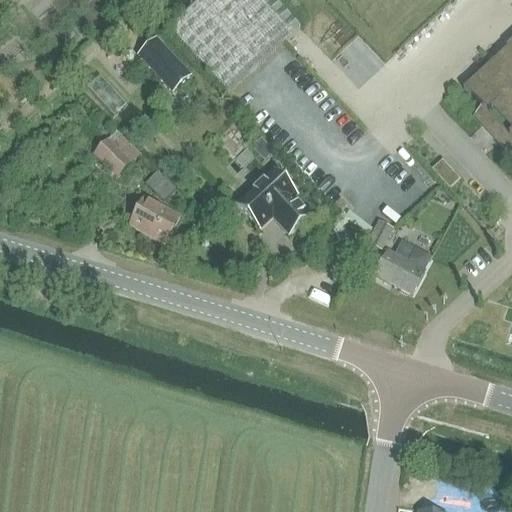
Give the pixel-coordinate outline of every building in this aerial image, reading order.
[(227,93),(299,27),(274,0),(200,0),(169,29),(227,93)] [(157,41),(138,58),(172,94),(191,77),(157,41)] [(511,44),(463,90),(487,116),(490,119),(484,125),(499,141),(505,135),(508,139),(511,143),(511,44)] [(245,108),(257,94),(249,87),(238,101),(245,108)] [(256,124),(263,130),(275,118),(268,111),(256,124)] [(479,146),(491,139),(482,123),(470,130),(479,146)] [(140,156),(116,133),(108,142),(107,140),(92,157),(118,181),(132,165),(140,156)] [(431,167),(447,185),(459,176),(443,158),(431,167)] [(289,237),(312,216),(296,198),(297,197),(271,172),(237,206),(260,231),(273,220),(289,237)] [(147,185),(164,202),(176,190),(158,173),(147,185)] [(165,247),(181,217),(145,198),(129,227),(165,247)] [(395,232),(411,238),(416,225),(400,219),(395,232)] [(381,252),(393,231),(379,223),(368,244),(381,252)] [(427,246),(432,236),(416,229),(411,239),(427,246)] [(412,298),(432,260),(402,244),(398,251),(392,248),(375,278),(412,298)]
